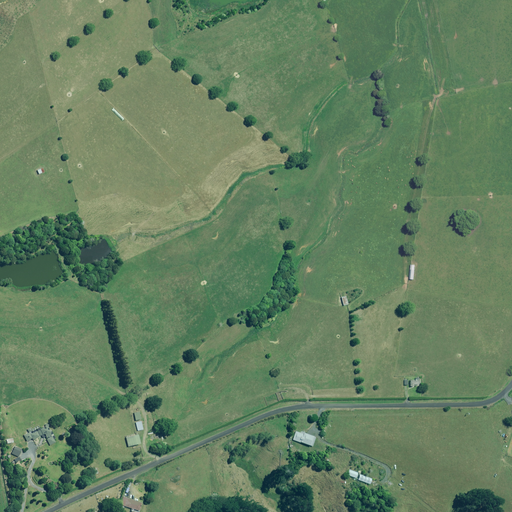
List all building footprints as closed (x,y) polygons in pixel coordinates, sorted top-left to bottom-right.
[(419,378),(415,377),(415,379),(414,379),(414,380),(410,380),(409,386),(413,386),(413,385),(418,385),(419,378)] [(37,431),(35,429),(32,431),(33,433),(31,433),(30,432),(29,433),(24,435),(27,441),(28,440),(32,439),(33,440),(41,436),(41,437),(42,437),(42,438),(43,438),(44,438),(45,437),(50,445),(55,442),(54,440),(56,439),(50,428),(48,428),(49,425),(44,424),(43,427),(41,428),(40,427),(36,429),(38,431),(37,431)] [(303,434),(295,432),(292,440),(312,447),(315,437),(303,433),(303,434)] [(140,444),(138,435),(126,438),(128,446),(140,444)] [(22,450),(14,446),(11,454),(18,457),(22,450)] [(358,473),(350,470),(348,475),(356,478),(358,473)] [(372,479),(360,475),(358,480),(370,484),(372,479)] [(141,503),(124,497),(121,505),(138,511),(141,503)]
